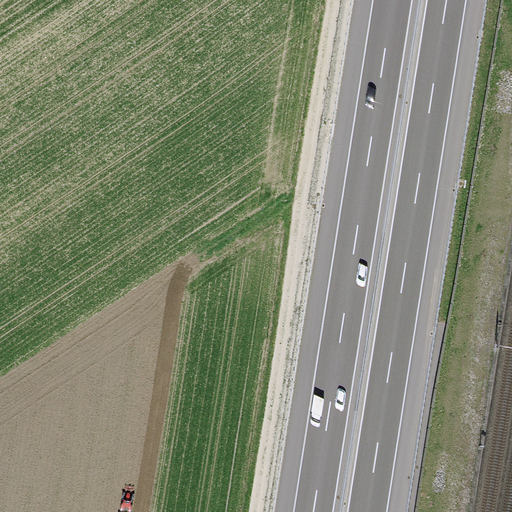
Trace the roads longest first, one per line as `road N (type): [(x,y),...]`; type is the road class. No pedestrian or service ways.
road 1 (motorway): [(367,511),(446,0)]
road 2 (motorway): [(392,0),(313,511)]
road 3 (track): [(255,511),(333,0)]
